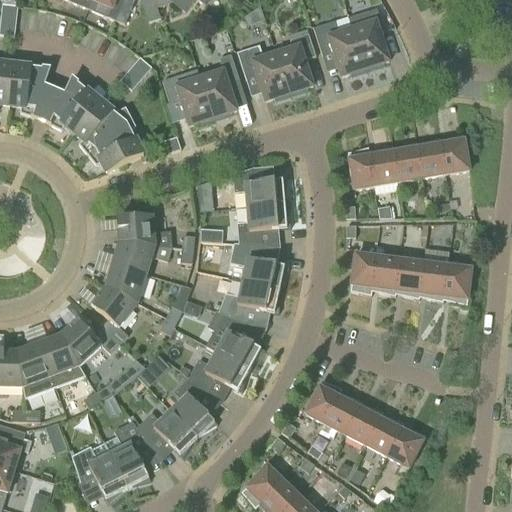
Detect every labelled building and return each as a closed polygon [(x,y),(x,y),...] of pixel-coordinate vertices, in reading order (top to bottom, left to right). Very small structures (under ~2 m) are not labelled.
[(57,0),(88,13),(93,0),(57,0)] [(93,0),(88,13),(125,28),(136,0),(93,0)] [(210,0),(165,0),(185,16),(196,2),(204,8),(210,0)] [(0,32),(0,38),(15,40),(18,10),(3,8),(0,32)] [(157,11),(144,14),(148,26),(161,22),(157,11)] [(366,29),(353,33),(367,77),(382,72),(381,68),(389,65),(377,26),(380,25),(376,11),(365,15),(364,22),(366,29)] [(367,77),(353,33),(339,38),(335,25),(313,32),(322,58),(333,54),(342,80),(351,77),(352,81),(367,77)] [(290,54),(277,58),(291,101),(306,96),(304,92),(313,90),(305,64),(316,60),(309,37),(287,44),(290,54)] [(291,101),(277,58),(263,62),(259,49),(237,56),(246,83),(257,79),(266,105),(275,102),(276,106),(291,101)] [(224,75),(201,83),(215,126),(229,121),(228,117),(237,114),(229,88),(240,85),(231,58),(220,62),(224,75)] [(140,61),(120,84),(132,94),(152,71),(140,61)] [(0,107),(10,109),(14,69),(0,67),(0,107)] [(34,122),(41,125),(55,92),(45,88),(47,82),(48,73),(14,69),(10,109),(21,110),(20,117),(34,122)] [(215,126),(201,83),(187,87),(184,78),(162,85),(167,100),(179,96),(190,130),(198,127),(200,131),(215,126)] [(66,129),(75,136),(100,105),(74,83),(68,90),(65,96),(55,92),(41,125),(49,128),(62,134),(66,129)] [(79,148),(88,159),(132,123),(126,112),(115,117),(100,105),(75,136),(83,143),(79,148)] [(132,123),(88,159),(96,170),(103,166),(108,177),(144,159),(131,134),(136,131),(132,123)] [(464,139),(440,145),(446,178),(470,174),(464,139)] [(158,147),(163,159),(181,153),(177,141),(158,147)] [(440,143),(417,149),(422,182),(446,178),(440,145),(440,143)] [(416,147),(393,153),(399,186),(422,182),(417,149),(416,147)] [(393,151),(369,157),(375,190),(399,186),(393,153),(393,151)] [(375,190),(369,157),(369,152),(348,157),(354,194),(375,190)] [(246,196),(248,211),(285,208),(283,184),(253,186),(252,172),(233,178),(234,197),(246,196)] [(214,186),(202,188),(206,211),(218,209),(214,186)] [(237,227),(239,248),(263,250),(262,234),(287,232),(285,208),(248,211),(249,226),(237,227)] [(345,211),(346,222),(356,222),(355,211),(345,211)] [(118,222),(120,246),(172,252),(171,235),(154,236),(153,219),(118,222)] [(355,229),(347,230),(347,242),(355,241),(355,229)] [(183,239),(182,253),(194,254),(195,240),(183,239)] [(120,246),(113,269),(147,279),(152,262),(168,267),(172,252),(120,246)] [(246,271),(243,286),(280,293),(285,270),(260,265),(263,250),(239,248),(234,247),(230,267),(246,271)] [(194,254),(182,253),(180,266),(192,267),(194,254)] [(372,299),(372,295),(377,261),(356,258),(351,295),(372,299)] [(396,300),(396,298),(400,264),(377,261),(372,295),(396,300)] [(420,303),(420,301),(424,267),(400,264),(396,298),(420,303)] [(443,306),(444,304),(448,270),(424,267),(420,301),(443,306)] [(113,269),(106,291),(138,307),(147,279),(113,269)] [(448,270),(444,304),(467,309),(472,273),(448,270)] [(219,316),(224,319),(247,327),(250,312),(275,317),(280,293),(243,286),(240,300),(226,297),(219,316)] [(109,323),(101,331),(119,348),(128,340),(119,331),(138,307),(106,291),(91,309),(109,323)] [(172,310),(166,322),(176,327),(183,315),(172,310)] [(224,319),(206,350),(250,374),(262,353),(239,340),(247,327),(224,319)] [(176,327),(166,322),(160,334),(170,339),(176,327)] [(79,323),(61,339),(79,370),(102,349),(111,357),(119,348),(101,331),(93,340),(79,323)] [(79,370),(61,339),(48,344),(39,347),(55,392),(86,381),(79,370)] [(39,347),(30,351),(17,355),(23,391),(25,403),(55,392),(39,347)] [(199,363),(189,381),(208,396),(216,382),(238,395),(250,374),(206,350),(206,351),(216,356),(210,369),(199,363)] [(0,390),(23,391),(17,355),(0,355),(0,390)] [(113,399),(133,382),(125,373),(107,389),(113,399)] [(182,404),(171,415),(197,442),(215,425),(197,407),(208,396),(189,381),(174,396),(182,404)] [(306,418),(324,428),(340,397),(342,393),(323,385),(306,418)] [(107,389),(95,396),(102,407),(113,399),(107,389)] [(102,407),(95,396),(84,403),(90,414),(102,407)] [(346,439),(361,408),(362,406),(340,397),(324,428),(346,439)] [(346,439),(367,450),(383,419),(384,417),(361,408),(346,439)] [(13,425),(27,426),(27,414),(13,413),(13,425)] [(27,414),(27,426),(40,426),(41,414),(27,414)] [(152,417),(137,431),(151,451),(162,440),(180,459),(197,442),(171,415),(160,425),(152,417)] [(367,450),(388,461),(404,430),(405,429),(383,419),(367,450)] [(63,425),(51,428),(58,455),(70,452),(63,425)] [(117,441),(104,447),(127,492),(149,481),(137,458),(151,451),(137,431),(133,425),(114,435),(117,441)] [(281,437),(289,442),(296,432),(288,427),(281,437)] [(0,470),(14,474),(26,436),(1,429),(0,433),(0,470)] [(404,430),(388,461),(409,472),(426,440),(404,430)] [(278,442),(270,451),(277,457),(285,448),(278,442)] [(127,492),(104,447),(92,453),(91,450),(72,460),(81,487),(95,480),(106,503),(127,492)] [(300,470),(309,477),(315,469),(305,462),(300,470)] [(337,477),(346,482),(352,471),(342,466),(337,477)] [(0,511),(2,511),(14,474),(0,470),(0,511)] [(242,496),(255,511),(282,484),(268,470),(242,496)] [(255,511),(259,509),(261,511),(288,511),(300,501),(282,484),(255,511)] [(18,511),(27,511),(30,505),(14,500),(10,509),(18,511)] [(311,511),(300,501),(288,511),(311,511)]
